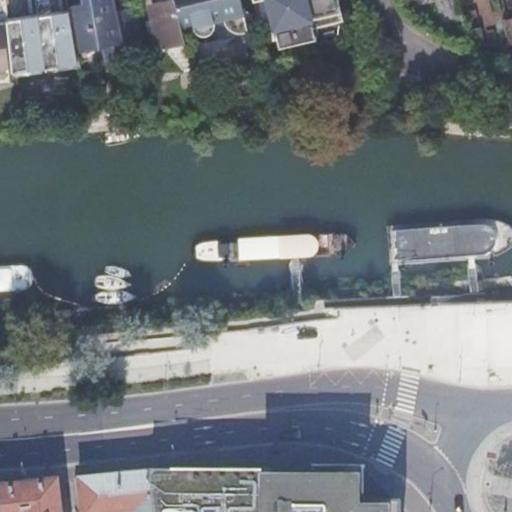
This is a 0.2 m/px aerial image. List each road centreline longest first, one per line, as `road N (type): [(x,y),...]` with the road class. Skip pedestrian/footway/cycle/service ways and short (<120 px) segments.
road 1 (primary): [(488,420),(406,391),(358,386),(246,399),(113,429)]
road 2 (primary): [(113,429),(325,427),(418,458),(456,499)]
